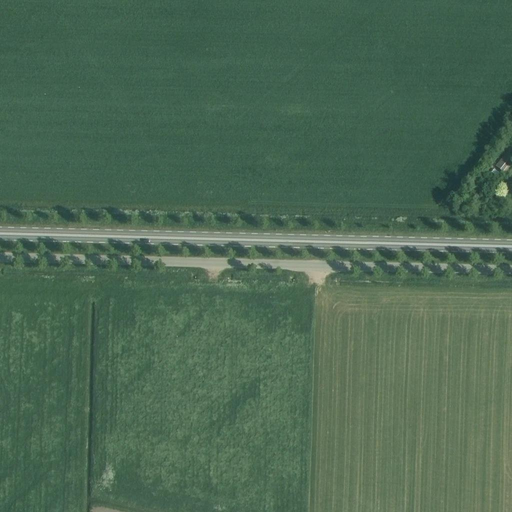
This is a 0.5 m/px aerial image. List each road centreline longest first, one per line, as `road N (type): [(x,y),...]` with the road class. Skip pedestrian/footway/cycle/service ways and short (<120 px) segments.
road 1 (unclassified): [(511,268),(0,254)]
road 2 (primary): [(511,247),(0,234)]
